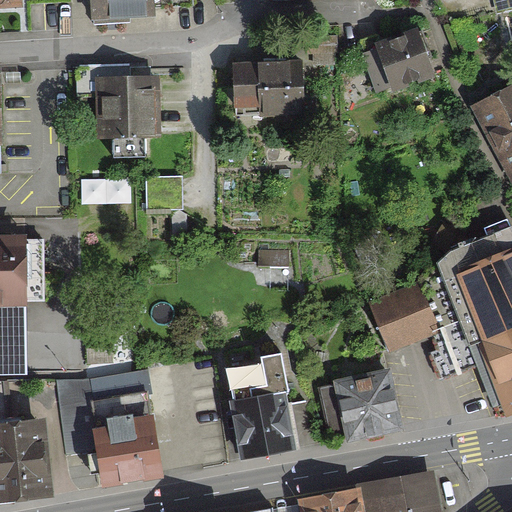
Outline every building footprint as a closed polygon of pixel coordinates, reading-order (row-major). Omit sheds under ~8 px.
[(164,0),(98,0),(99,18),(165,14),(164,0)] [(431,71),(418,32),(379,45),(393,84),(431,71)] [(301,62),(238,65),(240,107),(303,104),(301,62)] [(156,79),(100,79),(101,132),(157,132),(156,79)] [(511,88),(479,107),(511,167),(511,88)] [(83,181),(82,205),(132,206),(133,182),(83,181)] [(511,234),(511,233),(436,260),(498,417),(511,412),(511,234)] [(23,239),(0,239),(0,371),(27,371),(23,239)] [(425,285),(375,304),(391,344),(441,325),(425,285)] [(392,372),(341,385),(354,435),(405,423),(392,372)] [(289,395),(236,404),(245,456),(297,448),(289,395)] [(45,421),(0,425),(0,499),(52,494),(45,421)] [(152,421),(95,430),(104,481),(161,472),(152,421)] [(433,511),(427,477),(370,487),(374,511),(433,511)] [(374,511),(370,487),(304,498),(306,511),(374,511)]
